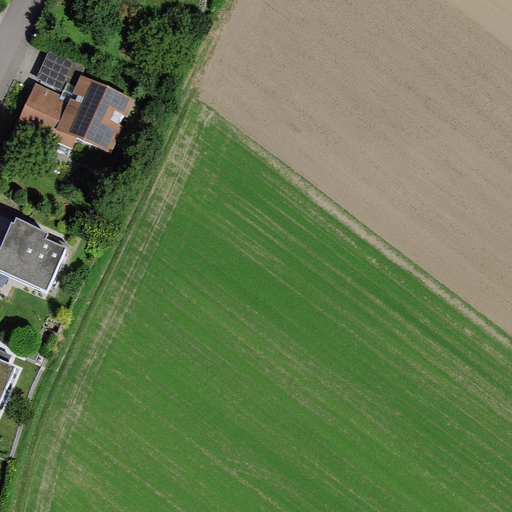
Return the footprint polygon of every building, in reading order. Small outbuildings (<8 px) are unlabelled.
[(50,49),(36,78),(63,91),(63,90),(72,94),(81,75),(83,76),(87,66),(50,49)] [(83,76),(81,75),(72,94),(71,97),(69,102),(60,98),(61,95),(36,83),(15,128),(46,142),(47,137),(72,149),(77,138),(111,154),(135,100),(83,76)] [(71,97),(72,94),(63,90),(63,91),(61,95),(60,98),(69,102),(71,97)] [(13,223),(14,221),(0,214),(0,247),(11,222),(13,223)] [(13,223),(11,222),(0,247),(0,270),(47,290),(65,246),(52,241),(45,238),(48,232),(16,217),(14,221),(13,223)] [(0,350),(0,358),(0,359),(8,362),(11,356),(0,350)] [(0,400),(15,367),(8,362),(0,359),(0,358),(0,400)]
